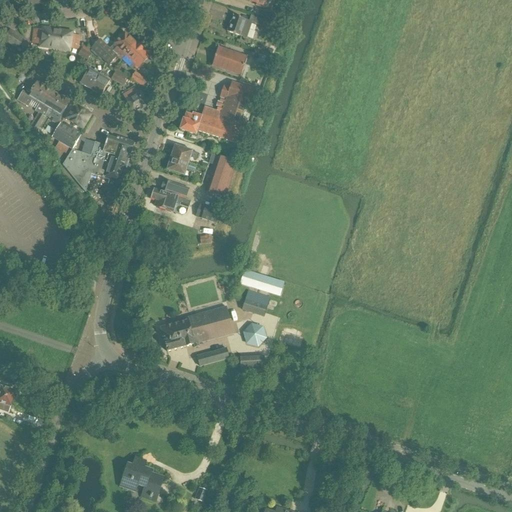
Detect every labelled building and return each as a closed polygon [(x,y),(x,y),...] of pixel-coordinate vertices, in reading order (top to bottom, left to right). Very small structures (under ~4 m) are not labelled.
[(6,0),(3,10),(11,9),(11,10),(11,9),(19,7),(20,8),(18,0),(6,0)] [(248,0),(257,3),(256,6),(264,9),(266,0),(248,0)] [(268,20),(279,24),(283,15),(270,10),(270,11),(269,16),(268,16),(268,17),(269,17),(268,20)] [(277,32),(279,25),(251,16),(249,22),(234,16),(231,23),(230,23),(227,32),(241,37),(243,28),(249,30),(252,23),(277,32)] [(34,30),(33,37),(56,41),(57,30),(42,28),(42,31),(34,30)] [(57,30),(56,41),(79,44),(80,37),(72,36),(73,33),(57,30)] [(17,51),(18,49),(24,39),(10,31),(3,42),(17,51)] [(121,61),(123,58),(136,44),(125,33),(112,47),(110,50),(100,40),(91,49),(109,65),(117,57),(121,61)] [(39,48),(54,50),(56,41),(33,37),(32,44),(39,45),(39,48)] [(18,49),(23,51),(27,45),(28,46),(30,43),(24,39),(18,49)] [(56,41),(54,50),(70,52),(70,49),(78,50),(79,44),(56,41)] [(136,44),(123,58),(130,64),(128,66),(132,70),(134,68),(137,70),(151,55),(137,42),(136,44)] [(219,47),(218,47),(211,67),(212,67),(212,66),(240,76),(240,77),(241,77),(248,57),(247,57),(247,58),(218,48),(219,47)] [(78,55),(83,58),(86,52),(81,49),(78,55)] [(86,52),(83,58),(87,61),(91,55),(86,52)] [(255,62),(269,66),(272,59),(257,54),(255,62)] [(80,84),(91,91),(101,73),(95,70),(93,72),(89,70),(90,67),(85,64),(80,72),(86,75),(80,84)] [(111,79),(114,81),(119,73),(116,71),(111,79)] [(101,73),(91,91),(101,97),(109,82),(105,79),(107,77),(101,73)] [(119,73),(114,81),(121,85),(126,77),(119,73)] [(135,73),(131,80),(133,81),(143,88),(144,86),(143,86),(146,82),(147,80),(135,73)] [(35,111),(40,115),(54,93),(37,83),(29,96),(23,92),(18,101),(28,107),(30,104),(37,108),(35,111)] [(197,131),(239,145),(244,129),(247,122),(240,120),(246,104),(251,106),(256,91),(232,83),(230,89),(224,87),(220,98),(222,98),(217,112),(204,108),(201,117),(197,131)] [(122,95),(125,100),(133,113),(140,109),(143,110),(147,107),(148,105),(140,92),(138,93),(135,87),(122,95)] [(54,93),(40,115),(44,117),(47,114),(50,116),(50,115),(54,118),(52,122),(56,124),(61,116),(69,102),(54,93)] [(66,119),(74,124),(82,110),(74,105),(66,119)] [(82,110),(74,124),(82,129),(91,115),(82,110)] [(196,136),(197,131),(201,117),(193,114),(192,116),(186,114),(184,120),(183,120),(180,131),(196,136)] [(40,115),(36,121),(31,130),(35,132),(44,117),(40,115)] [(52,138),(62,144),(72,128),(66,124),(65,127),(60,124),(52,138)] [(72,128),(62,144),(72,150),(81,137),(76,134),(77,131),(72,128)] [(91,157),(72,151),(63,165),(85,192),(91,174),(116,183),(121,180),(129,155),(131,156),(135,143),(119,138),(119,139),(117,139),(117,140),(108,137),(106,145),(103,144),(102,146),(95,143),(91,157)] [(175,146),(170,159),(188,165),(188,164),(190,158),(197,160),(198,155),(192,153),(192,152),(175,146)] [(235,151),(233,159),(239,161),(241,153),(235,151)] [(205,193),(224,199),(236,163),(217,156),(205,193)] [(188,165),(170,159),(167,171),(184,176),(186,171),(192,173),(190,177),(196,179),(194,184),(201,186),(206,170),(188,164),(188,165)] [(154,207),(173,213),(177,202),(180,204),(179,206),(188,209),(190,202),(185,200),(189,189),(164,181),(160,192),(153,190),(150,199),(156,201),(154,207)] [(216,224),(220,212),(200,205),(196,217),(216,224)] [(200,239),(201,244),(210,243),(212,238),(207,236),(206,238),(200,239)] [(242,311),(263,317),(265,313),(267,306),(269,299),(248,292),(242,311)] [(160,328),(164,342),(167,352),(193,345),(194,348),(199,347),(198,344),(234,334),(231,324),(230,324),(229,318),(226,307),(186,318),(187,321),(160,328)] [(246,345),(258,348),(267,340),(263,328),(251,325),(243,334),(246,345)] [(229,359),(226,349),(197,357),(199,367),(229,359)] [(263,358),(240,360),(240,375),(264,373),(263,358)] [(0,410),(8,413),(10,407),(11,407),(16,392),(1,387),(0,388),(0,410)] [(145,488),(144,490),(141,498),(155,502),(163,478),(150,473),(151,471),(143,468),(145,464),(141,462),(141,461),(135,458),(134,463),(135,464),(133,469),(127,467),(120,487),(134,492),(136,485),(145,488)] [(199,488),(195,500),(203,503),(207,491),(199,488)]
